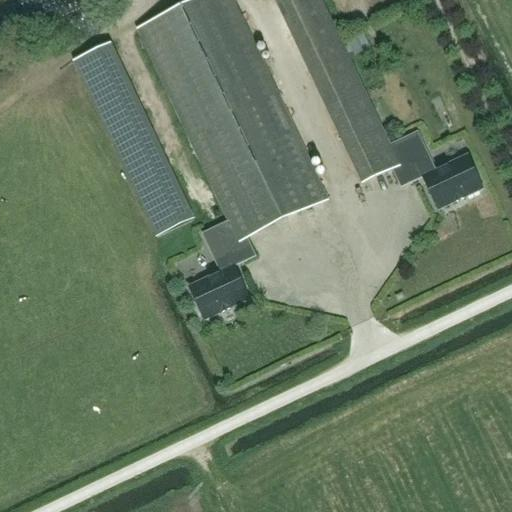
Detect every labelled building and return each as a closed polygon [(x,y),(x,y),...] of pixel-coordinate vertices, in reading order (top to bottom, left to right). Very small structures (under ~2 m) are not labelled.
[(231,0),(206,0),(140,32),(230,222),(239,242),(327,200),(231,0)] [(278,0),(276,1),(363,183),(400,166),(390,146),(321,0),(278,0)] [(452,166),(451,165),(436,172),(418,134),(390,146),(400,166),(418,166),(439,210),(483,190),(467,157),(466,158),(467,159),(452,166)] [(177,183),(139,201),(157,238),(194,221),(177,183)] [(474,214),(478,224),(496,217),(492,207),(474,214)] [(191,288),(190,288),(205,321),(249,300),(228,255),(239,242),(230,222),(203,235),(221,273),(206,281),(207,282),(192,289),(191,288)]
